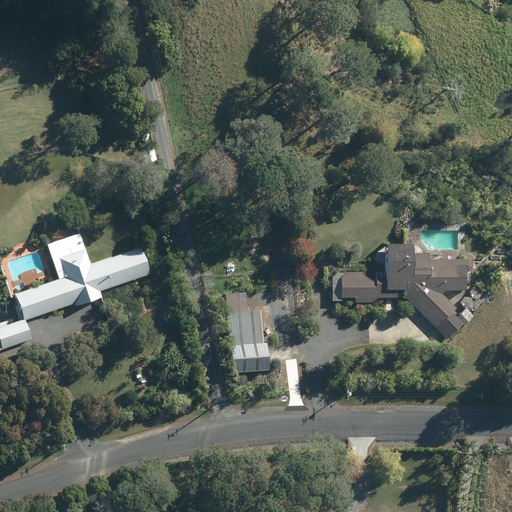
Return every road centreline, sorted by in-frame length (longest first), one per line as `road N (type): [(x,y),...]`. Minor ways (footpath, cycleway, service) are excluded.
road 1 (unclassified): [(0,487),(198,417),(511,408)]
road 2 (unknown): [(216,416),(128,0)]
